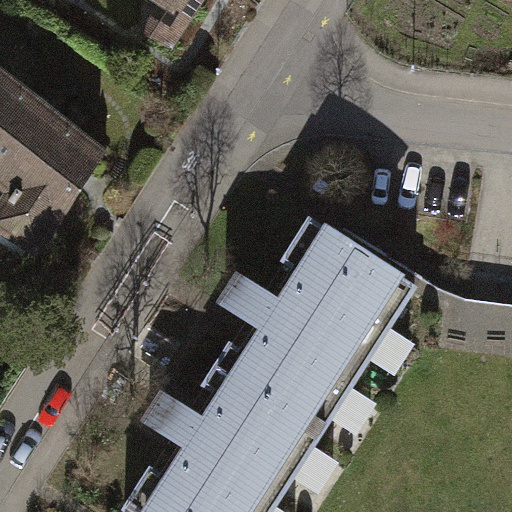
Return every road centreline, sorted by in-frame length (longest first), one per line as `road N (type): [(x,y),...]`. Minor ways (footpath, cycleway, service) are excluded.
road 1 (residential): [(0,466),(256,76)]
road 2 (residential): [(511,131),(357,112),(256,76)]
